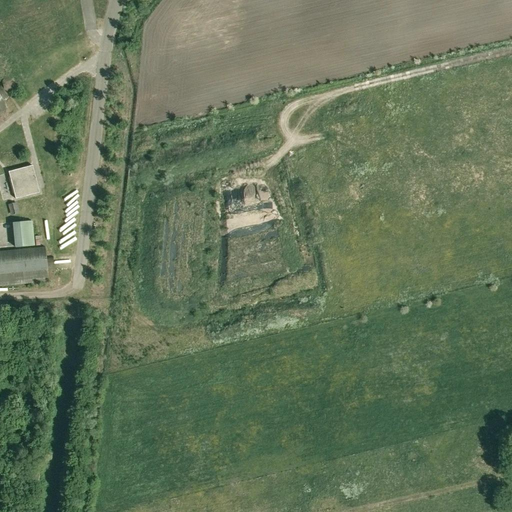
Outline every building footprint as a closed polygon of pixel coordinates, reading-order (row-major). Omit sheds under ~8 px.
[(4,90),(14,94),(16,93),(16,92),(14,93),(4,89),(5,82),(7,81),(7,80),(5,81),(4,90)] [(0,113),(8,108),(5,104),(2,100),(8,96),(7,95),(4,90),(0,84),(0,113)] [(35,177),(32,166),(8,172),(15,199),(39,193),(36,181),(35,182),(34,178),(35,177)] [(33,221),(15,222),(16,243),(34,241),(33,221)] [(45,247),(0,251),(0,286),(48,282),(47,272),(54,271),(53,256),(46,257),(45,247)]
